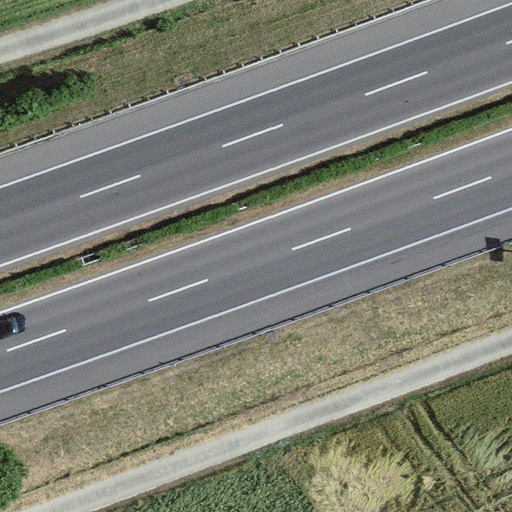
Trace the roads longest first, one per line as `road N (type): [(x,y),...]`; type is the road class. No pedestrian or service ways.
road 1 (motorway): [(511,41),(0,225)]
road 2 (motorway): [(0,353),(511,170)]
road 3 (track): [(56,511),(511,339)]
road 4 (track): [(0,50),(154,0)]
